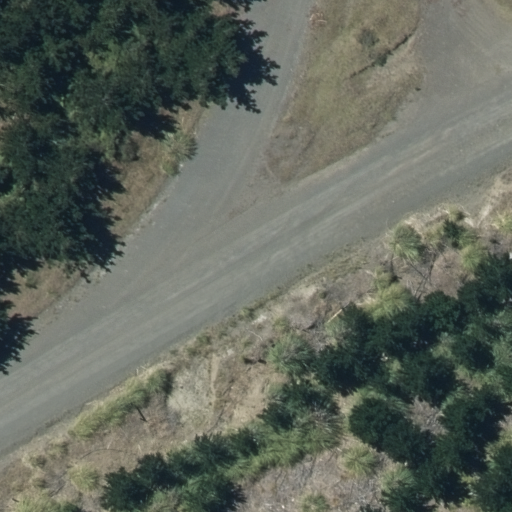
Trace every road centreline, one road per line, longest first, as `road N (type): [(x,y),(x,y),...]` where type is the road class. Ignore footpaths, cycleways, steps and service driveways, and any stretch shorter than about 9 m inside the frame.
road 1 (unclassified): [(274,0),(243,117),(114,329),(0,407)]
road 2 (track): [(114,329),(394,175),(511,120)]
